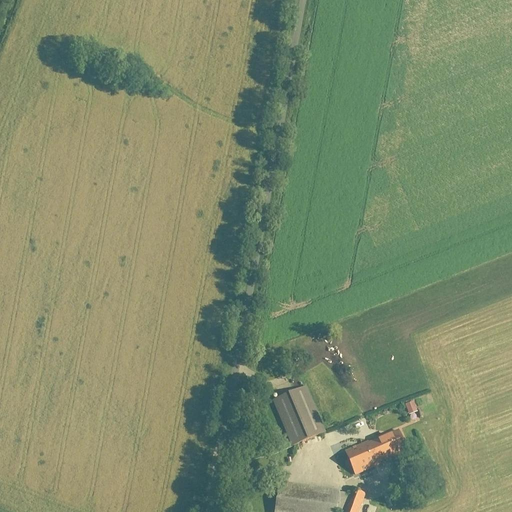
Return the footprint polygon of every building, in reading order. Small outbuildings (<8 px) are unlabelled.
[(275,403),(293,446),(322,433),(304,391),(275,403)] [(415,406),(406,409),(409,419),(418,416),(415,406)] [(393,434),(328,461),(336,480),(400,452),(393,434)] [(245,482),(231,479),(226,506),(240,509),(245,482)] [(344,497),(274,485),(269,511),(353,511),(359,496),(344,493),(344,497)]
